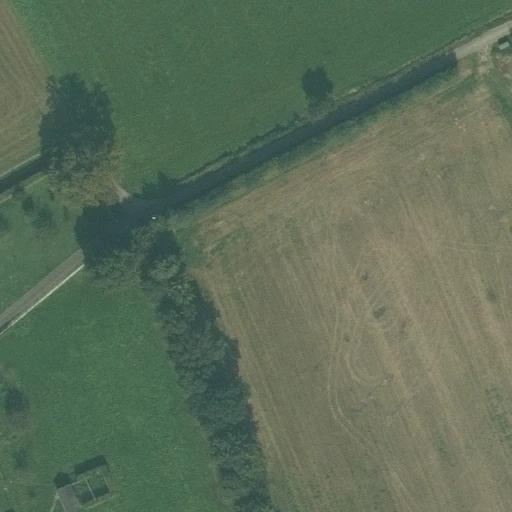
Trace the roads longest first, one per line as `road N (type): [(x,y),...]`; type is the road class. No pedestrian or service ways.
road 1 (residential): [(131,218),(511,18)]
road 2 (track): [(0,183),(65,146),(89,150),(131,218)]
